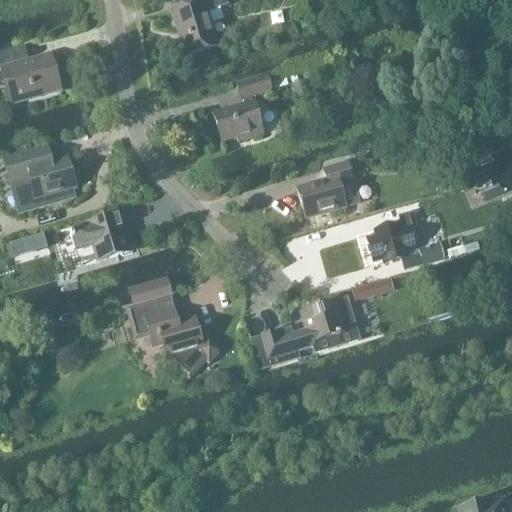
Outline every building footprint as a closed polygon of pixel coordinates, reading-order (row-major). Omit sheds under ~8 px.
[(185,58),(217,49),(207,13),(227,7),(225,0),(177,0),(181,10),(171,13),(185,58)] [(28,64),(24,49),(0,55),(0,72),(5,71),(14,105),(57,93),(47,59),(28,64)] [(251,100),(271,94),(267,78),(236,87),(241,103),(243,102),(244,107),(213,116),(221,145),(238,140),(239,144),(263,137),(253,104),(252,104),(251,100)] [(49,151),(4,164),(19,218),(76,202),(72,192),(76,191),(67,161),(54,165),(49,151)] [(326,183),(297,192),(305,221),(345,209),(359,205),(353,185),(347,165),(323,172),(326,183)] [(503,196),(500,188),(495,190),(482,195),(485,203),(503,196)] [(98,264),(130,254),(119,217),(71,231),(77,252),(93,247),(98,264)] [(379,240),(370,243),(375,261),(384,259),(386,264),(404,258),(402,252),(412,249),(407,232),(412,231),(408,217),(399,219),(402,228),(377,235),(379,240)] [(44,236),(30,240),(34,253),(48,249),(44,236)] [(440,246),(419,252),(423,267),(428,266),(444,261),(440,246)] [(295,247),(285,255),(293,265),(303,256),(295,247)] [(172,299),(168,280),(128,292),(132,309),(172,299)] [(142,309),(128,313),(136,342),(149,338),(153,349),(161,347),(162,350),(163,349),(167,362),(172,361),(173,364),(189,380),(206,362),(209,365),(217,356),(211,351),(214,347),(202,336),(199,337),(194,319),(179,324),(173,300),(142,309)] [(289,331),(261,340),(269,369),(297,361),(296,356),(312,351),(314,357),(359,343),(360,343),(359,340),(347,301),(301,315),(306,331),(291,335),(289,331)] [(457,510),(457,511),(506,511),(504,502),(492,505),(491,502),(457,510)]
